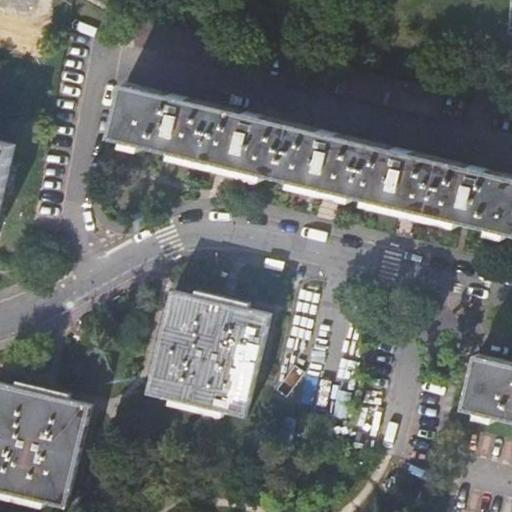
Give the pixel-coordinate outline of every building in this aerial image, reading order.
[(0,20),(0,46),(42,57),(48,32),(0,20)] [(225,69),(232,43),(140,21),(134,47),(225,69)] [(440,120),(446,95),(343,70),(337,96),(440,120)] [(511,234),(511,176),(126,85),(114,140),(511,234)] [(0,144),(0,216),(16,148),(0,144)] [(248,420),(273,318),(176,293),(150,396),(248,420)] [(511,364),(480,357),(467,410),(511,420),(511,364)] [(0,386),(0,493),(68,510),(94,409),(0,386)]
